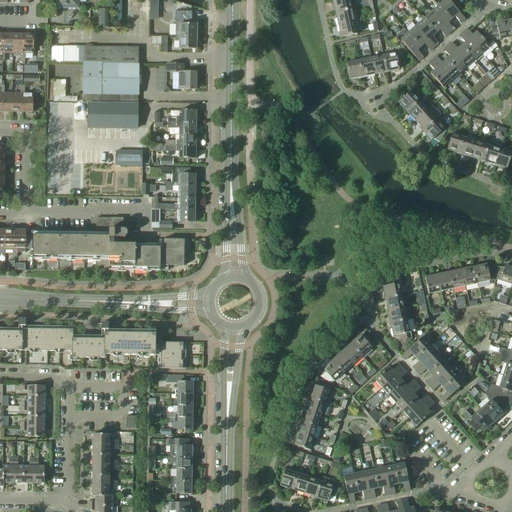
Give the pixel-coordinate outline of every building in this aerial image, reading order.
[(149,0),(150,14),(158,14),(158,0),(149,0)] [(335,13),(351,10),(349,0),(337,0),(333,1),(335,13)] [(460,23),(465,20),(446,0),(444,0),(439,5),(437,3),(436,4),(451,20),(455,17),(460,23)] [(447,23),(451,20),(436,4),(435,5),(437,7),(431,12),(450,33),(453,30),(447,23)] [(396,6),(392,10),(395,14),(400,10),(396,6)] [(338,25),(354,22),(351,10),(335,13),(338,25)] [(110,32),(110,11),(98,11),(98,32),(110,32)] [(190,24),(191,11),(177,11),(177,25),(179,25),(179,37),(196,37),(197,24),(190,24)] [(445,37),(450,33),(431,12),(424,19),(422,17),(421,17),(436,33),(439,30),(445,37)] [(432,37),(436,33),(421,17),(420,18),(422,21),(416,26),(434,47),(438,44),(432,37)] [(499,40),(511,37),(508,21),(496,24),(496,26),(487,28),(493,41),(499,38),(499,40)] [(354,22),(338,25),(340,38),(357,34),(354,22)] [(430,51),(434,47),(416,26),(408,33),(406,30),(406,31),(420,47),(424,44),(430,51)] [(487,45),(493,41),(487,28),(486,28),(478,35),(476,32),(472,35),(466,29),(463,33),(481,54),(488,48),(489,50),(491,49),(487,45)] [(420,47),(406,31),(405,31),(404,29),(393,39),(405,51),(407,49),(418,61),(423,57),(417,51),(420,47)] [(475,60),(481,54),(463,33),(458,37),(464,43),(461,46),(475,63),(477,62),(475,60)] [(12,53),(13,35),(2,35),(2,53),(0,53),(0,54),(0,57),(4,58),(4,53),(12,53)] [(22,53),(22,35),(13,35),(12,53),(20,53),(22,53)] [(20,58),(24,58),(24,53),(33,54),(33,36),(22,35),(22,53),(20,53),(20,58)] [(196,50),(196,37),(179,37),(179,50),(196,50)] [(457,50),(453,45),(451,43),(447,46),(466,68),(472,62),(474,64),(475,63),(461,46),(457,50)] [(459,73),(466,68),(447,46),(443,50),(449,57),(445,60),(460,77),(461,76),(459,73)] [(126,63),(127,48),(84,47),(83,62),(126,63)] [(126,63),(138,63),(138,48),(127,48),(126,63)] [(383,56),(386,72),(399,70),(395,53),(383,56)] [(374,75),(386,72),(383,56),(371,59),(374,75)] [(442,63),(438,59),(436,57),(432,60),(451,81),(457,76),(459,78),(460,77),(445,60),(442,63)] [(362,77),(374,75),(371,59),(358,61),(362,77)] [(444,87),(451,81),(432,60),(427,64),(433,71),(430,74),(444,91),(446,89),(444,87)] [(349,80),(362,77),(358,61),(346,64),(349,80)] [(138,63),(126,63),(83,62),(83,102),(138,102),(138,63)] [(196,90),(196,72),(184,72),(184,65),(167,65),(167,73),(179,73),(179,90),(196,90)] [(428,86),(431,83),(426,77),(423,80),(428,86)] [(437,96),(440,93),(434,86),(431,90),(437,96)] [(4,94),(4,90),(0,89),(0,94),(2,94),(1,112),(12,112),(12,94),(4,94)] [(22,94),(22,113),(32,113),(33,95),(24,94),(24,90),(20,90),(20,94),(22,94)] [(406,112),(418,101),(410,92),(398,103),(406,112)] [(22,94),(20,94),(12,94),(12,112),(22,113),(22,94)] [(445,105),(448,102),(443,96),(440,99),(445,105)] [(415,121),(427,110),(418,101),(406,112),(415,121)] [(137,129),(138,105),(74,104),(74,120),(87,120),(87,128),(137,129)] [(453,115),(457,112),(457,111),(451,105),(448,108),(453,115)] [(423,131),(435,120),(427,110),(415,121),(423,131)] [(195,112),(179,112),(178,117),(167,118),(167,123),(194,123),(195,118),(196,117),(196,113),(195,112)] [(435,120),(423,131),(432,140),(433,139),(439,143),(446,132),(435,120)] [(194,128),(194,123),(167,123),(167,129),(178,129),(178,135),(196,135),(196,129),(194,128)] [(459,154),(464,138),(451,134),(446,150),(459,154)] [(196,141),(196,135),(178,135),(178,141),(165,141),(165,147),(194,147),(194,142),(196,141)] [(471,158),(476,142),(464,138),(459,154),(471,158)] [(471,158),(482,162),(489,142),(487,146),(476,142),(471,158)] [(493,145),(494,144),(489,142),(482,162),(494,166),(500,148),(493,145)] [(194,151),(194,147),(165,147),(165,152),(180,152),(180,159),(194,159),(194,157),(195,157),(195,152),(194,151)] [(500,148),(494,166),(506,170),(511,154),(499,150),(500,148)] [(143,165),(142,152),(115,152),(115,165),(143,165)] [(178,187),(194,187),(194,182),(195,181),(195,177),(194,176),(194,175),(179,175),(179,186),(173,186),(173,183),(165,182),(165,187),(178,187)] [(194,192),(194,187),(178,187),(165,187),(165,191),(178,191),(178,199),(195,199),(195,193),(194,192)] [(195,205),(195,199),(178,199),(177,205),(164,205),(164,210),(177,211),(194,211),(194,206),(195,205)] [(194,215),(194,211),(177,211),(177,222),(194,222),(194,220),(195,220),(195,215),(194,215)] [(112,221),(112,218),(96,218),(96,237),(33,236),(33,237),(33,260),(34,260),(34,257),(45,257),(45,261),(46,261),(46,257),(71,257),(71,261),(71,257),(96,257),(96,258),(96,259),(96,261),(97,262),(96,267),(108,267),(108,271),(109,271),(109,267),(121,267),(121,272),(122,272),(122,267),(146,268),(146,272),(147,272),(147,268),(159,268),(159,271),(160,271),(160,266),(184,266),(184,240),(163,240),(163,253),(160,253),(160,248),(159,248),(117,248),(117,238),(123,238),(124,237),(126,236),(127,235),(127,234),(127,233),(126,232),(126,231),(125,230),(123,230),(122,230),(119,229),(119,221),(112,221)] [(15,249),(15,231),(5,231),(5,249),(12,249),(12,253),(17,253),(17,249),(15,249)] [(17,253),(25,253),(25,249),(33,249),(33,237),(25,237),(26,231),(15,231),(15,249),(17,249),(17,253)] [(486,265),(474,268),(477,284),(492,280),(494,267),(486,268),(486,265)] [(511,286),(511,284),(511,268),(504,266),(504,267),(497,267),(496,280),(511,286)] [(465,286),(477,284),(474,268),(462,270),(465,286)] [(453,289),(465,286),(462,270),(449,273),(453,289)] [(440,291),(453,289),(449,273),(437,275),(440,291)] [(428,294),(440,291),(437,275),(425,278),(428,294)] [(386,286),(382,287),(385,300),(401,296),(397,277),(385,280),(386,286)] [(388,312),(404,308),(401,296),(385,300),(388,312)] [(406,321),(404,308),(388,312),(390,324),(406,321)] [(406,321),(390,324),(393,336),(394,336),(403,347),(411,340),(412,339),(410,332),(409,332),(406,321)] [(117,331),(108,330),(108,324),(101,324),(101,330),(104,330),(104,355),(112,355),(112,354),(117,354),(117,333),(117,331)] [(37,350),(37,329),(31,329),(31,332),(26,332),(26,351),(34,351),(34,350),(37,350)] [(47,351),(47,329),(37,329),(37,350),(39,350),(39,351),(47,351)] [(60,350),(60,329),(47,329),(47,351),(55,351),(55,350),(60,350)] [(73,330),(60,329),(60,350),(64,350),(64,352),(72,352),(73,339),(73,330)] [(11,351),(12,332),(1,332),(1,351),(11,351)] [(12,332),(11,351),(22,351),(23,332),(12,332)] [(130,356),(130,334),(117,333),(117,354),(122,354),(122,356),(130,356)] [(142,354),(142,334),(130,334),(130,356),(138,356),(138,354),(142,354)] [(142,334),(142,354),(147,354),(147,356),(155,356),(155,334),(142,334)] [(351,344),(361,356),(371,348),(360,336),(351,344)] [(415,358),(431,344),(430,343),(428,344),(423,339),(425,337),(424,336),(402,356),(405,360),(412,354),(415,358)] [(81,358),(81,339),(73,339),(72,352),(72,358),(81,358)] [(91,358),(91,339),(81,339),(81,358),(91,358)] [(91,339),(91,358),(101,358),(100,358),(100,339),(91,339)] [(160,356),(181,356),(181,352),(182,352),(183,343),(161,343),(160,356)] [(352,364),(361,356),(351,344),(341,352),(352,364)] [(415,372),(436,353),(430,347),(432,345),(431,344),(415,358),(418,362),(412,368),(415,372)] [(511,346),(511,351),(502,348),(500,355),(511,358),(511,346)] [(343,373),(352,364),(341,352),(332,361),(343,373)] [(429,373),(445,359),(444,358),(442,359),(436,353),(415,372),(419,375),(425,370),(429,373)] [(511,358),(500,355),(498,361),(506,364),(503,376),(511,378),(511,358)] [(181,361),(181,356),(160,356),(160,369),(182,369),(182,361),(181,361)] [(429,387),(450,369),(444,362),(446,360),(445,359),(429,373),(432,377),(425,383),(429,387)] [(385,364),(382,360),(376,366),(379,369),(385,364)] [(331,384),(343,373),(332,361),(322,369),(324,371),(320,377),(331,384)] [(381,388),(402,369),(399,365),(392,371),(389,368),(372,382),(373,383),(376,382),(381,388)] [(376,372),(373,369),(367,374),(370,378),(376,372)] [(399,379),(404,375),(406,373),(402,369),(381,388),(387,395),(385,397),(386,398),(402,383),(399,379)] [(442,389),(459,374),(458,373),(456,375),(450,369),(429,387),(433,391),(439,385),(442,389)] [(443,402),(466,382),(464,381),(462,383),(457,377),(460,375),(459,374),(442,389),(446,392),(439,398),(443,402)] [(511,392),(511,378),(503,376),(499,388),(490,385),(487,390),(499,398),(498,400),(504,407),(508,403),(511,392)] [(367,381),(366,380),(363,377),(358,383),(361,386),(367,381)] [(395,404),(416,385),(413,381),(406,387),(402,383),(386,398),(387,399),(389,397),(395,404)] [(175,394),(192,395),(192,389),(193,389),(193,384),(192,384),(192,383),(177,382),(177,390),(175,390),(175,394)] [(308,397),(324,402),(328,390),(312,385),(308,397)] [(413,395),(418,390),(420,389),(416,385),(395,404),(401,410),(399,412),(400,413),(416,398),(413,395)] [(28,396),(45,396),(45,386),(20,386),(20,390),(28,390),(28,396)] [(357,389),(354,386),(348,391),(351,395),(357,389)] [(499,411),(504,407),(498,400),(499,398),(487,390),(484,394),(490,401),(480,409),(493,423),(503,414),(499,411)] [(192,399),(192,395),(175,394),(175,399),(177,399),(177,406),(193,406),(193,400),(192,399)] [(45,407),(45,396),(28,396),(28,402),(20,402),(20,406),(45,407)] [(409,419),(430,400),(426,396),(420,402),(416,398),(400,413),(401,414),(403,412),(409,419)] [(320,414),(324,402),(308,397),(304,409),(320,414)] [(427,410),(431,406),(434,404),(430,400),(409,419),(415,426),(413,427),(414,429),(430,414),(427,410)] [(44,417),(45,407),(20,406),(20,411),(27,411),(27,417),(44,417)] [(193,412),(193,406),(177,406),(177,413),(175,414),(167,413),(167,418),(168,418),(192,418),(192,413),(193,412)] [(316,426),(320,414),(304,409),(300,421),(316,426)] [(484,432),(493,423),(480,409),(471,418),(466,412),(461,416),(476,433),(480,428),(484,432)] [(374,410),(368,415),(374,422),(380,417),(374,410)] [(44,427),(44,417),(27,417),(27,422),(19,422),(19,427),(44,427)] [(136,429),(136,417),(126,417),(126,429),(136,429)] [(191,422),(192,418),(168,418),(168,422),(177,423),(177,429),(191,430),(191,428),(193,428),(193,423),(191,422)] [(312,438),(316,426),(300,421),(297,433),(312,438)] [(44,438),(44,427),(19,427),(19,431),(27,431),(27,437),(44,438)] [(308,450),(312,438),(297,433),(293,445),(308,450)] [(92,446),(117,447),(117,442),(109,442),(110,435),(92,435),(92,446)] [(335,437),(331,435),(331,437),(325,435),(323,442),(333,445),(335,437)] [(167,440),(167,446),(169,446),(169,453),(167,453),(167,458),(169,458),(174,458),(191,458),(191,454),(192,453),(192,448),(191,447),(191,446),(187,446),(187,440),(167,440)] [(383,440),(378,442),(379,449),(389,446),(388,442),(383,440)] [(117,451),(117,447),(92,446),(92,457),(109,457),(109,451),(117,451)] [(109,463),(109,457),(92,457),(92,467),(117,467),(117,463),(109,463)] [(174,458),(169,458),(169,470),(176,470),(192,470),(192,464),(191,463),(191,458),(174,458)] [(3,484),(13,484),(13,459),(8,459),(8,466),(2,466),(2,470),(3,484)] [(23,484),(23,467),(17,467),(17,459),(13,459),(13,484),(23,484)] [(33,484),(33,459),(29,459),(29,467),(23,467),(23,484),(33,484)] [(33,459),(33,484),(44,484),(44,467),(38,467),(38,459),(33,459)] [(393,485),(398,484),(393,463),(392,464),(393,466),(384,468),(390,495),(395,494),(393,485)] [(410,491),(404,464),(395,466),(395,463),(393,463),(398,484),(402,483),(404,492),(410,491)] [(117,472),(117,467),(92,467),(92,477),(109,477),(109,472),(117,472)] [(390,495),(384,468),(375,470),(375,467),(373,468),(378,489),(382,488),(384,497),(390,495)] [(373,490),(378,489),(373,468),(371,468),(372,471),(363,472),(369,500),(375,498),(373,490)] [(192,476),(192,470),(176,470),(176,477),(170,477),(170,482),(190,482),(191,477),(192,476)] [(292,490),(297,474),(285,470),(279,486),(292,490)] [(353,494),(357,493),(353,472),(351,472),(352,475),(343,477),(349,504),(355,503),(353,494)] [(369,500),(363,472),(355,474),(354,472),(353,472),(357,493),(362,492),(364,501),(369,500)] [(304,494),(309,478),(297,474),(292,490),(304,494)] [(109,483),(109,477),(92,477),(92,487),(117,488),(117,483),(109,483)] [(322,477),(320,482),(309,478),(304,494),(316,498),(322,477)] [(335,498),(340,483),(322,477),(316,498),(327,501),(329,496),(335,498)] [(190,486),(190,482),(170,482),(170,486),(176,486),(176,493),(190,494),(190,492),(191,492),(192,487),(190,486)] [(117,492),(117,488),(92,487),(91,496),(95,496),(109,497),(109,492),(117,492)] [(112,497),(109,497),(95,496),(95,502),(87,502),(87,506),(112,506),(112,497)] [(409,509),(407,503),(407,500),(401,501),(403,511),(423,511),(424,508),(414,511),(414,508),(409,509)] [(403,511),(401,501),(396,502),(398,511),(393,511),(403,511)] [(189,511),(190,511),(190,510),(188,510),(189,503),(169,503),(169,511),(189,511)]
